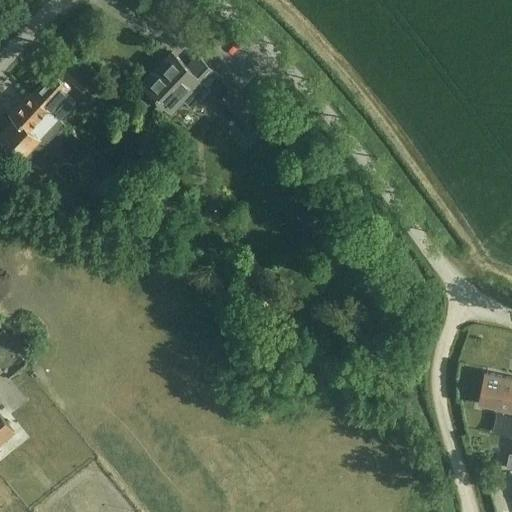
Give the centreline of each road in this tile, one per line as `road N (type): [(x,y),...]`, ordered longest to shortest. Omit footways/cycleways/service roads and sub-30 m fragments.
road 1 (unclassified): [(511,321),(463,299),(339,123),(218,0)]
road 2 (track): [(468,511),(431,388),(435,346),(463,299)]
